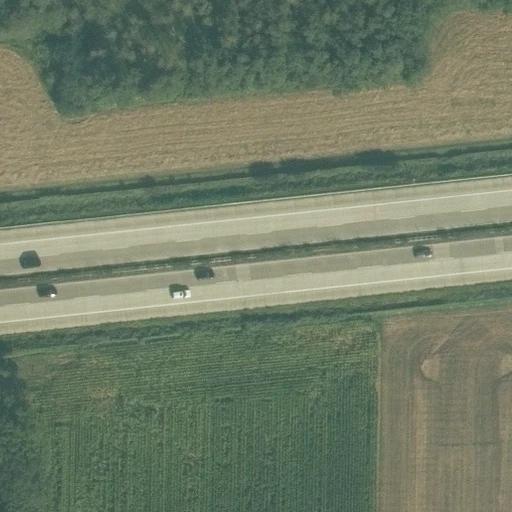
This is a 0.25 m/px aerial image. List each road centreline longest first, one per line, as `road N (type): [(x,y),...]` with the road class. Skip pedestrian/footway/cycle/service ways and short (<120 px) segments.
road 1 (motorway): [(0,308),(511,253)]
road 2 (motorway): [(511,207),(0,261)]
road 3 (track): [(0,197),(511,143)]
